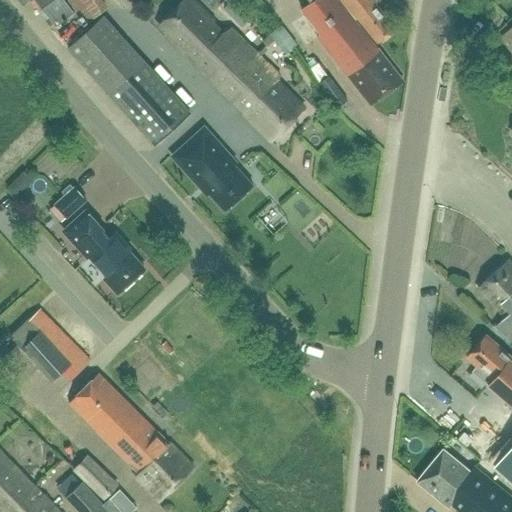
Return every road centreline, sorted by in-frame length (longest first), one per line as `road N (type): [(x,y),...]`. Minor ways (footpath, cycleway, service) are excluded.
road 1 (tertiary): [(384,375),(332,365),(293,344),(76,99),(0,0)]
road 2 (tertiary): [(384,375),(436,0)]
road 3 (unknown): [(398,259),(264,151),(129,17)]
road 4 (unknown): [(414,136),(352,111),(275,0)]
road 5 (tertiary): [(370,511),(384,375)]
